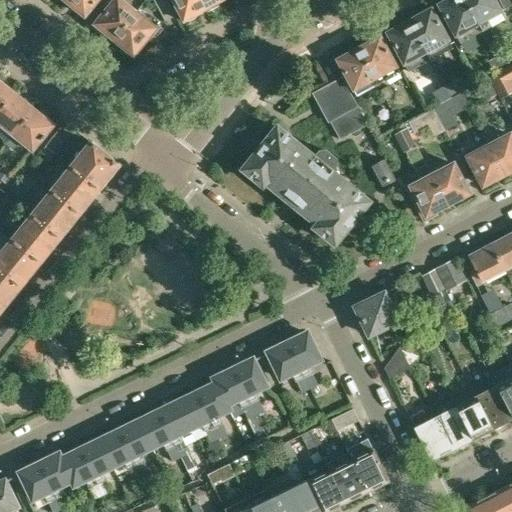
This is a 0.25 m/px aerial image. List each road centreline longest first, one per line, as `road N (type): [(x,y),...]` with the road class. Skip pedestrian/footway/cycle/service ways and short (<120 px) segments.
road 1 (residential): [(0,455),(319,306)]
road 2 (residential): [(158,146),(0,345)]
road 3 (residential): [(180,162),(275,41),(343,0)]
road 4 (residential): [(319,306),(511,199)]
road 5 (residential): [(422,498),(319,306)]
road 6 (residential): [(319,306),(186,191),(180,162)]
road 7 (residential): [(158,146),(0,20)]
